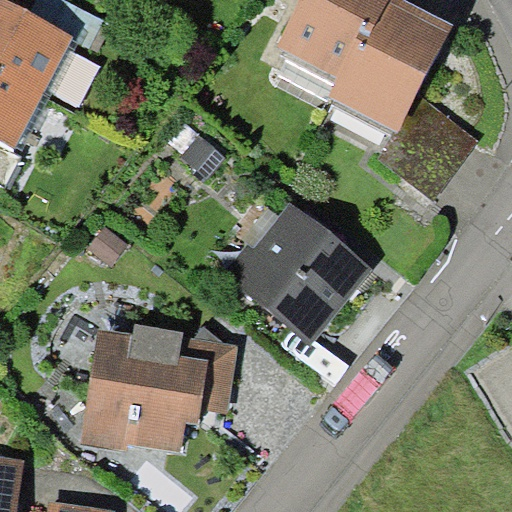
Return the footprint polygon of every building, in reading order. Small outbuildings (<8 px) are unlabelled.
[(379,12),(381,13),(387,0),(305,0),(279,50),(340,82),(342,83),(379,12)] [(95,26),(81,18),(66,47),(0,12),(0,84),(37,104),(41,96),(73,113),(91,79),(88,70),(62,56),(67,47),(80,54),(95,26)] [(379,12),(342,83),(340,82),(330,100),(392,132),(394,133),(411,101),(441,44),(381,13),(379,12)] [(8,159),(37,104),(0,84),(0,194),(0,195),(17,164),(8,159)] [(411,101),(394,133),(392,132),(376,163),(420,199),(463,142),(411,101)] [(256,297),(308,339),(358,277),(288,220),(253,263),(244,255),(221,283),(249,306),(256,297)] [(180,428),(194,431),(202,381),(173,376),(178,343),(130,335),(128,351),(105,348),(99,390),(87,388),(84,413),(86,414),(85,424),(124,430),(122,447),(177,456),(180,428)]
